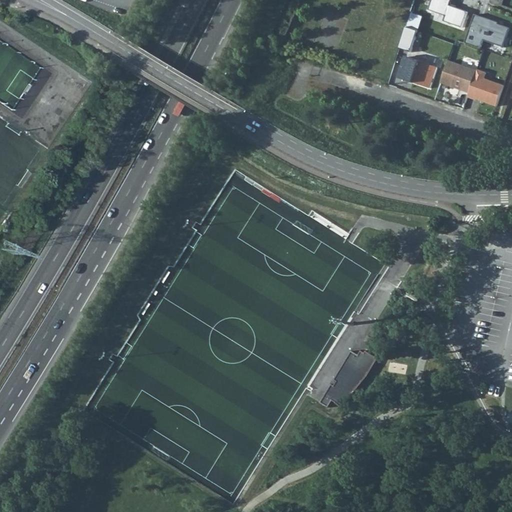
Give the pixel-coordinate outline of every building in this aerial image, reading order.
[(462,27),(467,12),(448,5),(449,0),(430,0),(431,0),(428,9),(445,14),(443,21),(462,27)] [(504,47),(511,28),(499,24),(499,23),(476,14),(466,43),(481,48),(484,40),(504,47)] [(419,30),(408,27),(401,48),(409,51),(412,43),(415,44),(419,30)] [(399,48),(398,53),(408,57),(409,51),(399,48)] [(408,57),(401,78),(431,88),(438,67),(408,57)] [(478,71),(449,61),(442,83),(470,93),(478,71)] [(380,334),(373,330),(370,335),(376,339),(380,334)] [(378,342),(369,336),(366,341),(375,347),(378,342)] [(359,355),(353,351),(335,380),(338,382),(335,386),(332,384),(321,403),(329,408),(333,401),(336,402),(336,403),(342,408),(368,377),(379,359),(367,351),(366,353),(362,351),(359,355)]
